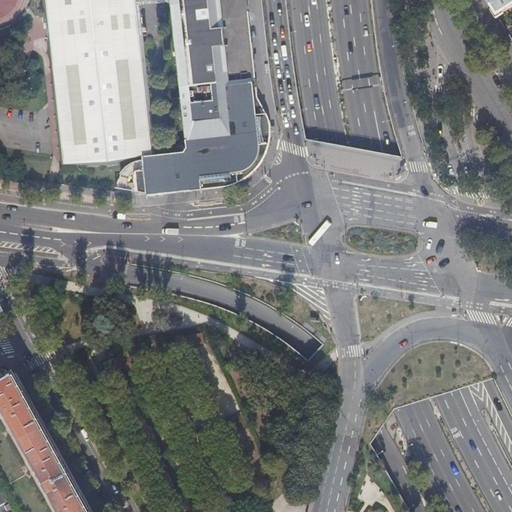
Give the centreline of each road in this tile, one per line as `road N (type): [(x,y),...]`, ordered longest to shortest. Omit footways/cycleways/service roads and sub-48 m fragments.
road 1 (trunk): [(303,0),(354,259),(407,405),(462,511)]
road 2 (trunk): [(511,508),(466,424),(391,247),(367,149),(351,16)]
road 3 (trunk): [(51,239),(92,268),(176,283),(270,318),(362,395),(431,511)]
road 4 (trunk): [(511,444),(477,383),(390,155),(351,16)]
road 5 (primary): [(306,194),(240,225),(182,228),(22,211)]
road 6 (primary): [(51,239),(137,238),(328,269)]
road 7 (trunk): [(429,212),(383,0)]
road 8 (residential): [(23,339),(119,511)]
road 9 (trunk): [(274,0),(306,194)]
road 10 (trunk): [(500,354),(471,334),(411,333),(354,384)]
road 11 (residential): [(511,129),(436,0)]
road 12 (primary): [(328,269),(465,288)]
road 13 (primary): [(354,384),(326,511)]
road 14 (primary): [(429,212),(306,194)]
